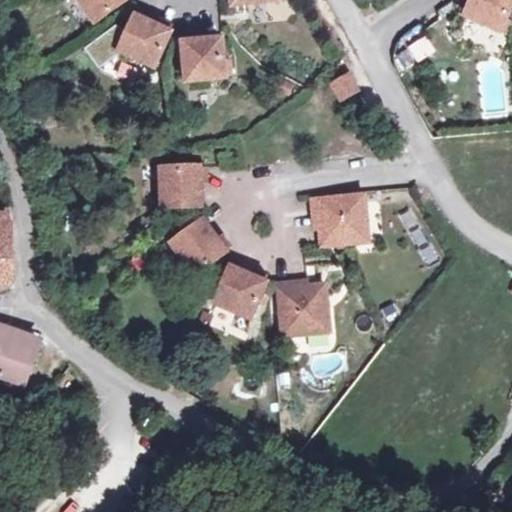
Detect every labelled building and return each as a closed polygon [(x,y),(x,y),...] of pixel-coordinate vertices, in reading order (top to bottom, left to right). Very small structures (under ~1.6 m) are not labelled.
[(127,0),(81,0),(97,22),(127,0)] [(503,31),(511,10),(511,0),(474,0),(468,15),(503,31)] [(155,67),(169,36),(171,32),(137,17),(122,52),(155,67)] [(223,39),(205,40),(185,42),(189,82),(227,78),(223,39)] [(428,39),(408,47),(415,64),(435,55),(428,39)] [(360,91),(351,74),(333,83),(342,101),(360,91)] [(205,205),(204,187),(203,167),(166,169),(167,206),(205,205)] [(365,195),(315,200),(316,216),(317,228),(323,228),(325,244),(369,240),(365,195)] [(0,283),(13,284),(11,220),(0,219),(0,283)] [(196,275),(227,253),(217,238),(206,221),(175,244),(196,275)] [(253,319),(260,301),(268,283),(233,267),(217,303),(253,319)] [(0,283),(0,293),(13,290),(13,284),(0,283)] [(309,288),(309,283),(295,284),(281,285),(285,337),(330,332),(327,287),(309,288)] [(0,375),(3,376),(26,384),(43,340),(8,328),(0,326),(0,375)]
